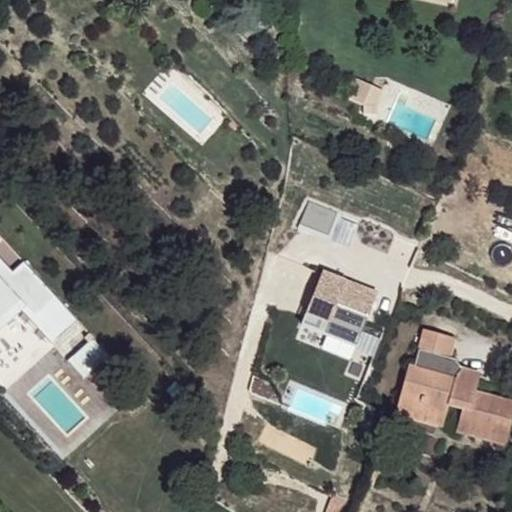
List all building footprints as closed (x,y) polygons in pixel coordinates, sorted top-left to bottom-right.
[(356,87),(348,106),(363,112),(371,94),(356,87)] [(382,98),(371,94),(363,112),(375,111),(382,98)] [(375,111),(363,112),(365,122),(376,120),(375,111)] [(364,217),(354,243),(374,254),(386,229),(364,217)] [(386,229),(374,254),(386,262),(397,236),(386,229)] [(408,243),(396,267),(409,276),(419,249),(408,243)] [(77,320),(22,258),(10,269),(0,258),(0,320),(20,304),(52,341),(77,320)] [(92,338),(71,356),(86,372),(106,355),(92,338)] [(415,375),(405,403),(427,410),(424,417),(447,425),(452,416),(465,421),(457,442),(505,456),(511,436),(511,414),(480,402),(486,386),(467,380),(460,387),(451,380),(454,373),(462,348),(433,338),(418,376),(415,375)] [(454,373),(451,380),(460,387),(467,380),(454,373)] [(405,403),(397,423),(443,437),(447,425),(424,417),(427,410),(405,403)]
